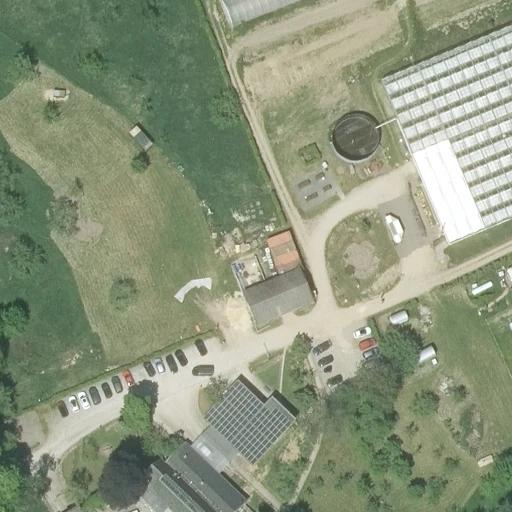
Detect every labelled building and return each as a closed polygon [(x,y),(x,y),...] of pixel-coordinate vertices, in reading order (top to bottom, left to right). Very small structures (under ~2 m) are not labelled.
[(225,0),(236,26),(302,0),(225,0)] [(422,0),(411,5),(423,32),(502,0),(422,0)] [(392,15),(251,70),(262,98),(403,43),(392,15)] [(511,32),(384,85),(451,248),(511,222),(511,32)] [(281,282),(299,275),(303,273),(288,237),(267,245),(281,282)] [(231,270),(243,298),(265,289),(253,261),(231,270)] [(265,289),(243,298),(256,330),(312,306),(299,275),(281,282),(265,289)] [(359,395),(345,354),(337,356),(345,380),(331,385),(337,402),(359,395)] [(263,417),(237,393),(207,424),(254,468),(293,428),(271,408),(263,417)] [(10,435),(20,453),(35,445),(25,427),(10,435)] [(238,511),(244,507),(184,447),(144,487),(169,511),(238,511)]
